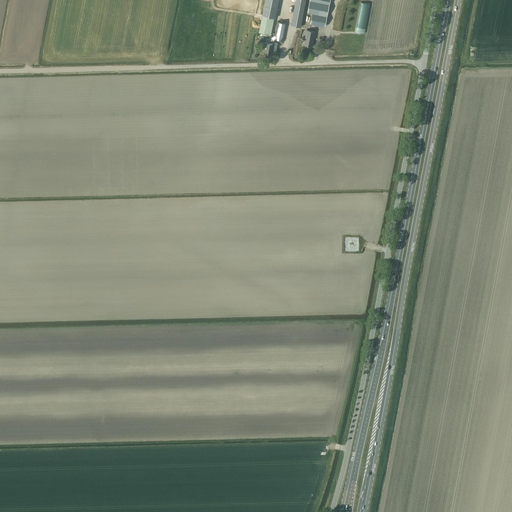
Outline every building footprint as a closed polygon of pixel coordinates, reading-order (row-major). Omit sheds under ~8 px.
[(272,17),(275,18),(278,0),(265,0),(262,15),(263,15),(259,31),(269,33),(272,17)] [(295,0),(291,25),(301,27),(305,0),(295,0)] [(309,0),(307,12),(312,13),(310,23),(325,26),(330,0),(309,0)] [(266,42),(264,51),(272,53),(272,52),(276,53),(277,48),(273,47),(274,43),(275,38),(283,40),(287,23),(277,21),(275,33),(272,33),(272,35),(271,39),(270,43),(266,42)] [(304,44),(312,46),(315,31),(306,29),(305,36),(303,36),(302,40),(304,40),(304,44)]
